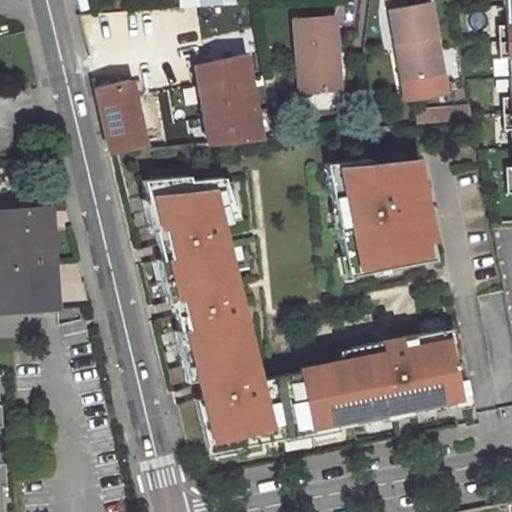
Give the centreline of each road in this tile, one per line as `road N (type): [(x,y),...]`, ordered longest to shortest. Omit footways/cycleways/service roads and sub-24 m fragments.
road 1 (secondary): [(169,511),(47,0)]
road 2 (unknown): [(500,462),(447,152)]
road 3 (unclassified): [(246,511),(511,459)]
